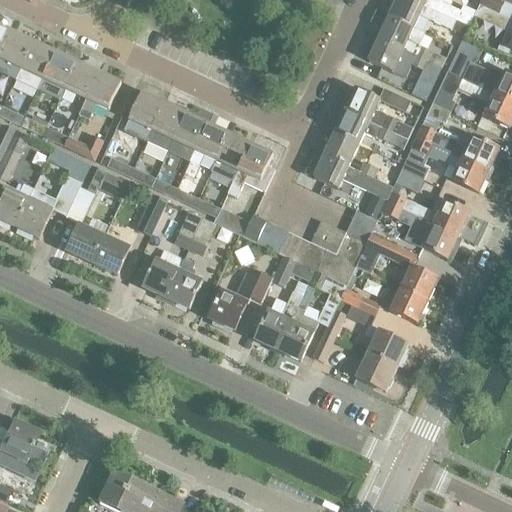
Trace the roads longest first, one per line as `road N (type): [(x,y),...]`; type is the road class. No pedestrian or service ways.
road 1 (residential): [(408,466),(0,277)]
road 2 (residential): [(96,39),(286,127),(304,115),(358,0)]
road 3 (tertiary): [(408,466),(511,244)]
road 4 (residential): [(292,511),(95,420)]
